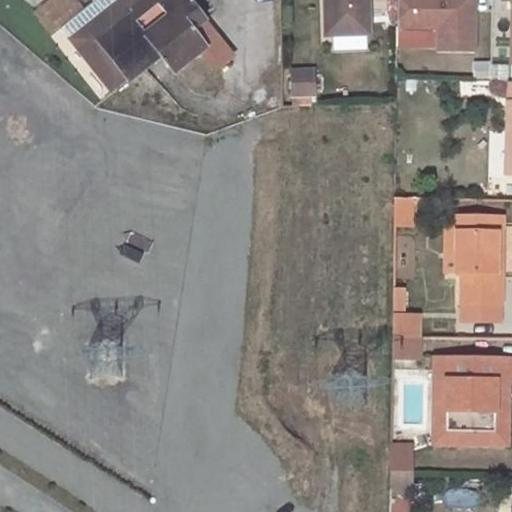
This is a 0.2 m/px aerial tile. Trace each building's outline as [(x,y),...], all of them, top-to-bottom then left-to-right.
[(116,0),(69,38),(111,92),(160,55),(173,72),(204,47),(191,29),(203,20),(187,0),(116,0)] [(330,35),(368,34),(366,0),(324,0),(325,9),(329,8),(330,35)] [(473,0),(396,0),(397,28),(434,28),(434,50),(473,50),(473,0)] [(511,0),(498,0),(499,1),(509,1),(507,65),(511,64),(511,0)] [(284,66),(283,94),(312,95),(313,67),(284,66)] [(409,223),(408,203),(444,205),(444,197),(393,196),(393,223),(409,223)] [(446,215),(445,272),(457,273),(457,216),(446,215)] [(457,216),(457,273),(461,273),(460,303),(500,303),(500,271),(495,272),(497,217),(457,216)] [(390,288),(390,311),(402,311),(402,288),(390,288)] [(392,336),(391,359),(415,359),(416,336),(392,336)] [(437,357),(435,443),(508,445),(510,382),(497,382),(496,432),(449,430),(450,357),(437,357)] [(511,358),(450,357),(449,430),(496,432),(497,382),(510,382),(511,382),(511,358)] [(412,471),(412,448),(390,447),(390,472),(412,471)] [(412,498),(412,471),(390,472),(389,498),(412,498)]
